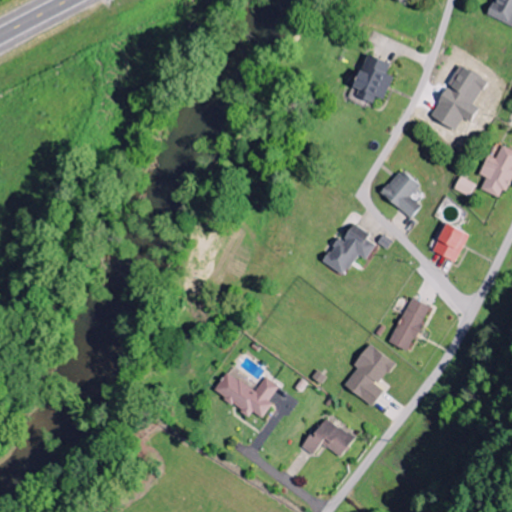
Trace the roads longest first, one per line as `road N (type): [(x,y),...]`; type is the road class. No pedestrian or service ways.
road 1 (residential): [(451,0),(421,88),(367,194),(472,312)]
road 2 (residential): [(511,230),(428,382),(329,511)]
